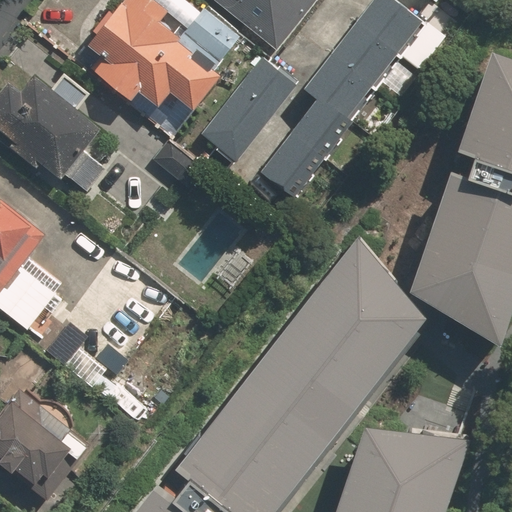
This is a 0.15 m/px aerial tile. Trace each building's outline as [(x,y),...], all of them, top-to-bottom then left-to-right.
[(241,36),(205,6),(200,11),(188,1),(185,5),(179,0),(123,0),(116,9),(112,6),(92,29),(96,32),(88,42),(108,59),(99,69),(134,98),(143,87),(162,103),(174,90),(195,107),(223,73),(216,66),(241,36)] [(216,0),(275,47),(312,0),(216,0)] [(427,22),(397,0),(370,0),(306,85),(318,94),(261,169),(296,195),(427,22)] [(511,47),(492,41),(413,282),(501,335),(511,303),(511,47)] [(297,80),(266,56),(205,135),(236,159),(297,80)] [(53,87),(37,73),(25,88),(13,79),(0,94),(0,135),(40,167),(45,162),(64,177),(68,172),(89,189),(107,165),(83,147),(101,125),(79,107),(91,92),(65,71),(53,87)] [(203,165),(168,139),(153,158),(188,184),(203,165)] [(0,306),(35,333),(64,296),(22,263),(47,231),(0,194),(0,306)] [(262,511),(429,306),(362,227),(176,454),(192,467),(174,489),(159,476),(129,511),(262,511)] [(27,389),(0,419),(0,464),(3,460),(44,497),(81,457),(76,452),(91,436),(50,399),(44,405),(27,389)] [(444,511),(473,428),(368,418),(336,511),(444,511)]
